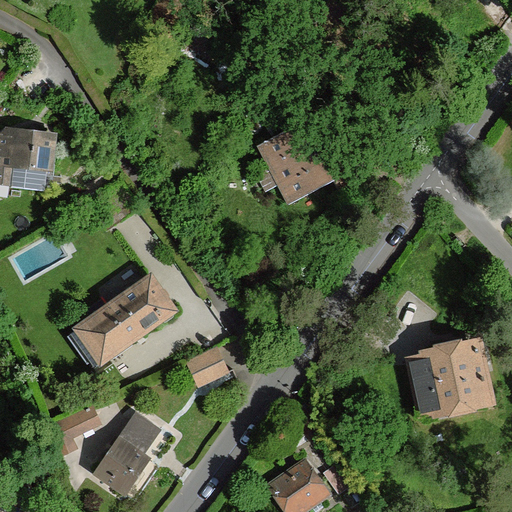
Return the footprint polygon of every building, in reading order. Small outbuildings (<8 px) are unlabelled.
[(305,123),(259,145),(270,166),(280,186),(290,205),(335,182),(305,123)] [(0,140),(0,180),(14,183),(13,188),(46,192),(52,138),(17,135),(16,139),(3,137),(0,140)] [(280,186),(270,166),(256,173),(267,193),(280,186)] [(124,184),(88,203),(100,221),(108,215),(115,225),(140,208),(124,184)] [(152,278),(71,335),(95,369),(176,312),(152,278)] [(489,400),(477,347),(423,359),(426,373),(413,376),(422,415),(489,400)] [(218,349),(190,363),(201,387),(230,374),(218,349)] [(319,428),(304,408),(292,417),(307,437),(319,428)] [(82,433),(74,416),(47,429),(60,456),(75,449),(70,438),(82,433)] [(120,439),(96,474),(127,495),(151,459),(145,455),(160,431),(140,418),(124,442),(120,439)] [(306,442),(295,427),(286,433),(297,448),(306,442)] [(307,462),(271,486),(288,511),(304,511),(329,495),(307,462)] [(339,475),(334,468),(327,473),(337,488),(348,480),(342,473),(339,475)] [(36,505),(27,478),(15,482),(17,490),(21,492),(26,508),(36,505)]
